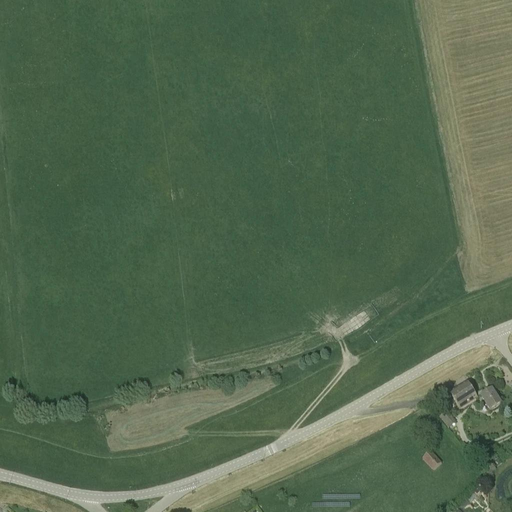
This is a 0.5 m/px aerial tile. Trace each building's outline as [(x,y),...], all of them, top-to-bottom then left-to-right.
[(477,400),(481,397),(490,412),(501,405),(492,391),(484,395),(481,391),(474,395),(467,383),(449,394),(460,412),(478,401),(477,400)] [(447,413),(440,418),(449,430),(456,424),(447,413)] [(469,453),(475,459),(479,455),(473,449),(472,450),(469,452),(469,453)] [(441,464),(430,452),(422,460),(433,472),(441,464)] [(484,472),(488,475),(495,468),(496,467),(492,464),(491,465),(484,472)]
